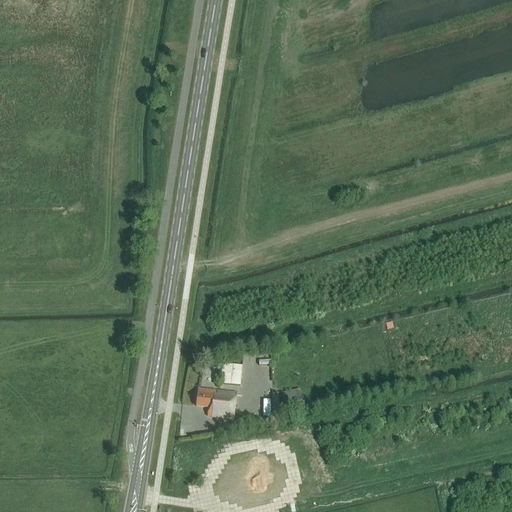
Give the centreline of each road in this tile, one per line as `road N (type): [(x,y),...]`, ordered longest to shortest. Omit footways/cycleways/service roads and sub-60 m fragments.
road 1 (track): [(172,265),(213,262),(511,176)]
road 2 (primary): [(165,318),(216,0)]
road 3 (primary): [(165,318),(126,511)]
road 4 (primary): [(139,511),(165,318)]
